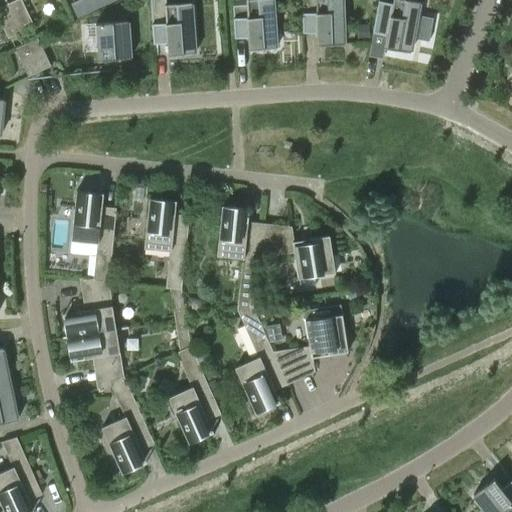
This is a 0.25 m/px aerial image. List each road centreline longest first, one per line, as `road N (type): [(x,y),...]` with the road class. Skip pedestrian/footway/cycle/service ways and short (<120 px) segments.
road 1 (residential): [(443,106),(321,93),(52,110),(37,125),(33,159)]
road 2 (residential): [(33,159),(33,322),(53,413),(88,511)]
road 3 (residential): [(305,186),(33,159)]
road 4 (residential): [(98,511),(340,408)]
road 5 (residential): [(324,511),(403,477),(511,400)]
